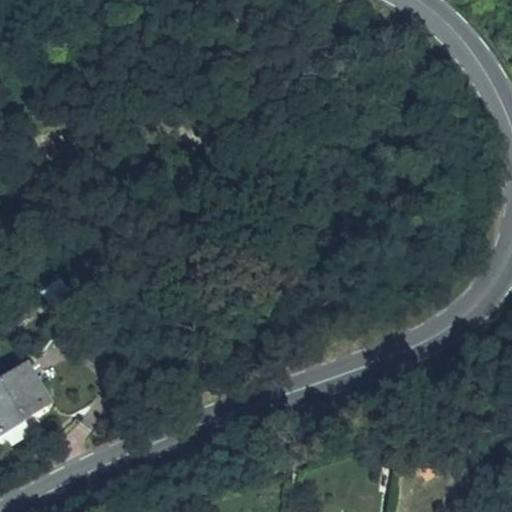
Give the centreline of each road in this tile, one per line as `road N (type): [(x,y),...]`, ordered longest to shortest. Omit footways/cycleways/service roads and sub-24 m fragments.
road 1 (secondary): [(511,248),(480,297),(429,329),(0,510)]
road 2 (secondary): [(415,0),(466,45),(511,124)]
